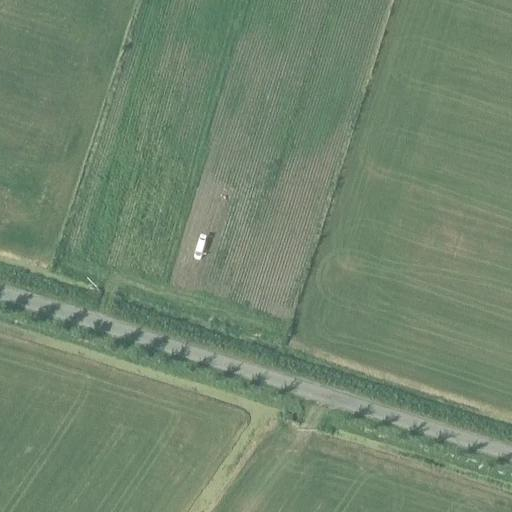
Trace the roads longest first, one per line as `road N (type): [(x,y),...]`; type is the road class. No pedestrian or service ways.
road 1 (unclassified): [(511,457),(0,295)]
road 2 (track): [(253,511),(310,432),(323,397)]
